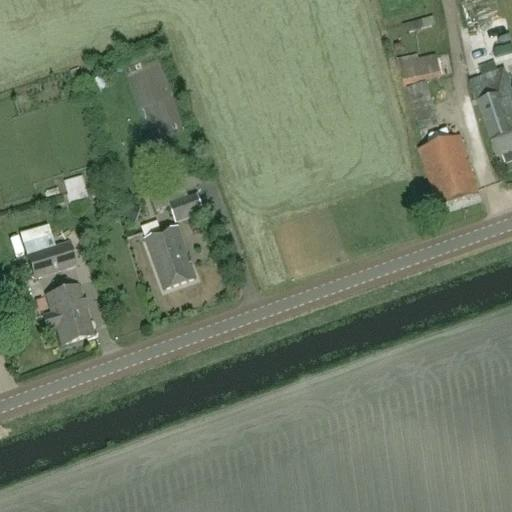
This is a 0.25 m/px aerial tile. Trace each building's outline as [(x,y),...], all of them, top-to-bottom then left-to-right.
[(449,53),(399,64),(404,88),(440,80),(440,78),(455,74),(449,53)] [(497,74),(482,80),(470,84),(496,159),(511,153),(511,95),(504,72),(497,74)] [(407,90),(411,105),(420,133),(439,128),(431,99),(426,84),(407,90)] [(460,139),(419,152),(438,211),(479,198),(460,139)] [(72,207),(88,202),(83,183),(67,188),(72,207)] [(156,213),(169,208),(176,225),(204,215),(197,195),(188,198),(184,188),(151,200),(156,213)] [(124,204),(120,218),(130,221),(136,223),(141,209),(124,204)] [(21,230),(25,251),(55,245),(51,224),(21,230)] [(177,230),(145,241),(164,294),(196,282),(177,230)] [(55,248),(26,257),(34,282),(77,268),(69,243),(55,248)] [(93,338),(77,287),(45,298),(51,316),(42,318),(47,333),(55,330),(61,348),(93,338)]
